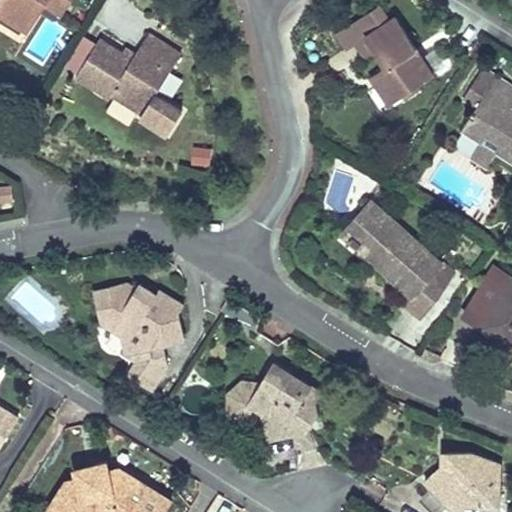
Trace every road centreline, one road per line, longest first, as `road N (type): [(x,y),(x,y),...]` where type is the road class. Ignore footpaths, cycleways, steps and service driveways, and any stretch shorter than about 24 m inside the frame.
road 1 (residential): [(313,508),(241,493),(0,341)]
road 2 (residential): [(511,423),(358,357),(231,271)]
road 3 (residential): [(231,271),(289,169),(264,0)]
road 4 (residential): [(231,271),(141,226),(65,234)]
